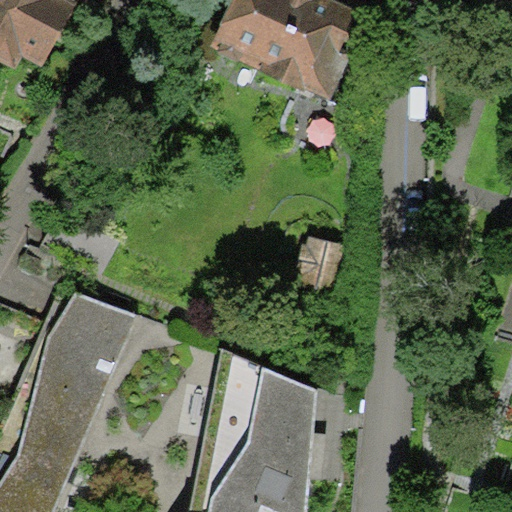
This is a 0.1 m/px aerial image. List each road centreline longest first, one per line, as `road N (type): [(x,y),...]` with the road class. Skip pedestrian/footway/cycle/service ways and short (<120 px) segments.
road 1 (residential): [(408,0),(411,173),(376,511)]
road 2 (residential): [(0,221),(133,0)]
